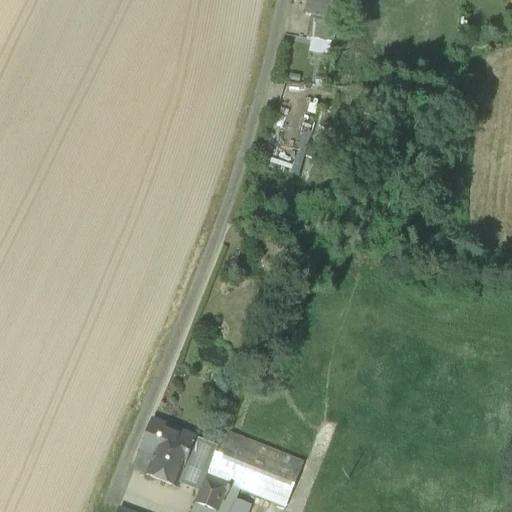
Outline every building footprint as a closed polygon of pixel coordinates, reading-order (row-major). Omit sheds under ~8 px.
[(307,0),(307,7),(312,9),(328,12),(337,13),(340,0),(307,0)] [(310,18),(327,21),(328,12),(312,9),(310,18)] [(327,21),(310,18),(306,41),(329,46),(333,22),(327,21)] [(206,481),(231,491),(232,491),(286,511),(321,420),(243,389),(218,450),(206,481)] [(196,441),(153,425),(135,471),(137,475),(177,490),(179,486),(196,441)] [(218,450),(196,441),(179,486),(201,494),(206,481),(218,450)] [(196,507),(208,511),(219,511),(225,499),(227,494),(230,495),(231,491),(206,481),(201,494),(196,507)] [(250,511),(251,509),(239,504),(225,499),(219,511),(208,511),(196,507),(193,511),(250,511)]
